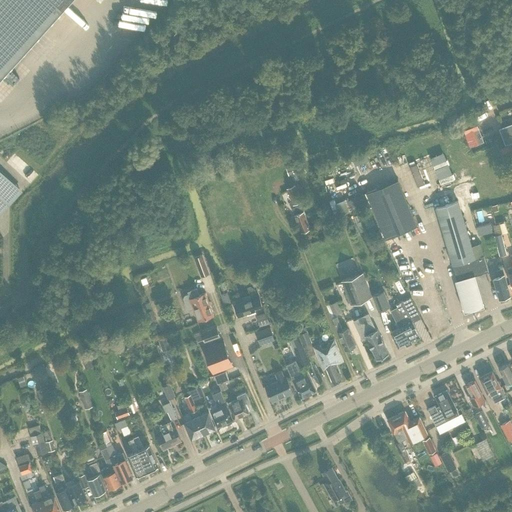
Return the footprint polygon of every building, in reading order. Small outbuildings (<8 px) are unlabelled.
[(0,0),(0,73),(65,0),(0,0)] [(474,145),(479,143),(475,131),(479,129),(475,120),(462,125),(465,134),(469,133),(474,145)] [(511,123),(499,129),(504,140),(505,144),(511,141),(511,123)] [(508,167),(511,165),(511,156),(507,145),(501,148),(508,167)] [(0,207),(19,187),(0,170),(0,207)] [(398,179),(367,192),(386,238),(417,225),(398,179)] [(293,204),(301,202),(295,185),(287,188),(293,204)] [(453,264),(457,279),(474,274),(474,275),(476,274),(488,271),(480,243),(471,245),(458,200),(436,207),(453,264)] [(301,232),(310,228),(304,211),(303,211),(301,205),(292,208),(301,232)] [(500,256),(506,254),(501,234),(495,236),(500,256)] [(210,273),(203,254),(194,257),(201,276),(210,273)] [(503,268),(497,269),(499,276),(494,277),(497,285),(496,286),(500,298),(511,294),(503,268)] [(372,295),(363,272),(342,280),(351,304),(372,295)] [(486,306),(476,274),(474,275),(474,274),(457,279),(454,280),(464,312),(486,306)] [(206,292),(199,295),(197,288),(190,290),(191,293),(185,295),(184,298),(187,308),(190,309),(194,308),(198,320),(214,314),(206,292)] [(372,294),(379,310),(390,306),(384,290),(372,294)] [(254,308),(264,305),(261,296),(235,305),(238,316),(247,313),(248,315),(256,313),(254,308)] [(410,297),(396,304),(397,306),(400,313),(401,312),(406,324),(402,326),(404,329),(406,328),(412,340),(420,336),(412,321),(420,317),(410,297)] [(334,315),(342,312),(337,301),(330,304),(334,315)] [(143,304),(150,321),(156,319),(149,302),(143,304)] [(391,332),(399,347),(412,340),(406,328),(404,329),(402,326),(406,324),(401,312),(400,313),(397,306),(391,309),(400,327),(391,332)] [(259,325),(269,322),(266,312),(256,315),(259,325)] [(384,343),(378,329),(375,324),(373,325),(368,314),(354,320),(362,337),(366,335),(373,349),(377,359),(389,353),(384,343)] [(337,316),(332,318),(345,349),(355,345),(348,327),(342,329),(337,316)] [(135,331),(133,325),(127,327),(129,333),(135,331)] [(205,341),(220,336),(217,327),(202,332),(205,341)] [(260,345),(274,340),(270,327),(256,332),(260,345)] [(310,362),(298,334),(289,338),(301,366),(310,362)] [(158,340),(163,351),(170,349),(166,337),(158,340)] [(334,338),(318,345),(314,347),(321,363),(322,363),(324,369),(327,367),(332,380),(342,376),(336,363),(343,361),(334,338)] [(233,366),(223,340),(204,347),(214,373),(233,366)] [(82,360),(86,369),(93,367),(90,357),(82,360)] [(296,360),(286,364),(292,379),(301,397),(316,390),(307,372),(303,374),(296,360)] [(511,368),(509,363),(498,368),(506,383),(511,380),(511,382),(511,368)] [(33,369),(41,387),(48,384),(47,380),(50,379),(44,364),(33,369)] [(272,402),(294,392),(287,377),(285,378),(281,370),(275,373),(278,380),(265,386),(272,402)] [(487,393),(488,395),(490,394),(495,403),(505,397),(500,387),(497,381),(492,371),(479,377),(486,390),(487,393)] [(466,384),(472,396),(470,397),(474,405),(485,400),(474,380),(466,384)] [(57,381),(52,383),(55,392),(60,390),(57,381)] [(169,398),(175,396),(170,383),(163,386),(169,398)] [(46,388),(37,391),(40,399),(49,395),(46,388)] [(86,408),(93,406),(88,388),(81,390),(86,408)] [(435,396),(440,405),(436,407),(435,405),(428,409),(436,425),(459,414),(447,390),(435,396)] [(245,402),(249,400),(245,391),(237,395),(238,397),(228,402),(235,418),(249,412),(245,402)] [(198,436),(199,434),(204,432),(197,416),(195,411),(195,410),(194,408),(196,407),(191,394),(185,396),(191,412),(189,413),(192,418),(185,421),(192,438),(194,437),(196,437),(198,436)] [(166,412),(168,411),(172,420),(177,418),(173,407),(170,401),(162,405),(166,412)] [(211,410),(217,426),(233,419),(226,403),(219,406),(218,403),(209,407),(211,410)] [(117,418),(129,413),(127,407),(115,412),(117,418)] [(197,416),(204,432),(208,430),(210,430),(213,429),(213,428),(215,427),(208,411),(201,414),(199,409),(197,409),(196,407),(194,408),(195,410),(195,411),(197,416)] [(405,410),(395,415),(403,428),(407,438),(410,437),(412,441),(425,434),(418,420),(411,423),(405,410)] [(482,428),(489,425),(482,410),(475,414),(482,428)] [(395,415),(388,419),(394,432),(397,437),(399,442),(395,444),(405,462),(410,459),(401,441),(407,438),(403,428),(395,415)] [(125,418),(118,421),(121,428),(128,426),(125,418)] [(501,424),(509,441),(511,439),(511,423),(510,419),(501,424)] [(170,444),(181,439),(176,428),(173,429),(170,421),(160,426),(163,433),(157,436),(163,449),(171,446),(170,444)] [(31,435),(37,455),(48,451),(42,432),(31,435)] [(133,438),(147,470),(158,465),(149,444),(143,447),(138,435),(133,438)] [(429,453),(436,449),(430,436),(423,440),(429,453)] [(127,454),(136,475),(147,470),(133,438),(129,440),(134,451),(127,454)] [(475,443),(483,460),(494,456),(486,438),(475,443)] [(46,442),(48,452),(55,450),(52,440),(46,442)] [(90,443),(82,445),(88,461),(95,458),(94,455),(93,456),(92,454),(93,454),(90,443)] [(133,477),(125,458),(119,461),(112,445),(107,447),(111,457),(114,464),(122,482),(133,477)] [(101,449),(106,459),(109,466),(101,469),(104,475),(109,487),(120,483),(115,470),(116,470),(113,464),(114,464),(111,457),(109,452),(107,447),(101,449)] [(449,451),(440,456),(448,471),(456,467),(449,451)] [(28,462),(19,465),(22,474),(31,471),(28,462)] [(97,462),(90,464),(95,475),(88,478),(94,494),(106,489),(102,480),(104,479),(97,462)] [(333,498),(341,493),(346,503),(353,499),(347,490),(346,490),(339,478),(339,479),(332,466),(322,472),(327,481),(324,483),(333,498)] [(409,474),(406,476),(409,481),(410,480),(416,477),(413,472),(409,474)] [(54,476),(56,482),(64,479),(62,473),(54,476)] [(89,486),(85,474),(78,476),(83,488),(89,486)] [(416,477),(410,480),(414,487),(416,486),(420,483),(416,477)] [(68,488),(75,503),(87,498),(79,481),(75,483),(73,480),(66,483),(67,487),(68,488)] [(41,489),(49,511),(60,511),(61,511),(54,494),(49,496),(44,485),(40,486),(41,489)] [(75,503),(68,488),(56,493),(63,508),(75,503)] [(34,491),(38,501),(31,504),(34,511),(49,511),(41,489),(34,491)] [(3,501),(7,511),(20,511),(16,504),(18,504),(15,496),(7,499),(3,501)]
